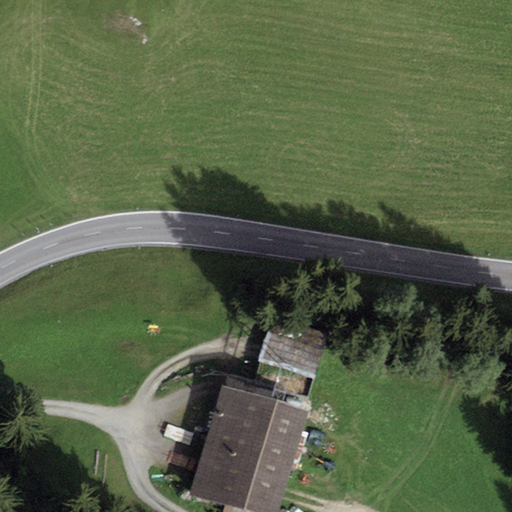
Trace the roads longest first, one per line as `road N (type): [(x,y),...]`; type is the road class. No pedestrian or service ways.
road 1 (tertiary): [(0,275),(106,234),(205,236),(511,278)]
road 2 (track): [(189,511),(124,447),(50,410),(0,408)]
